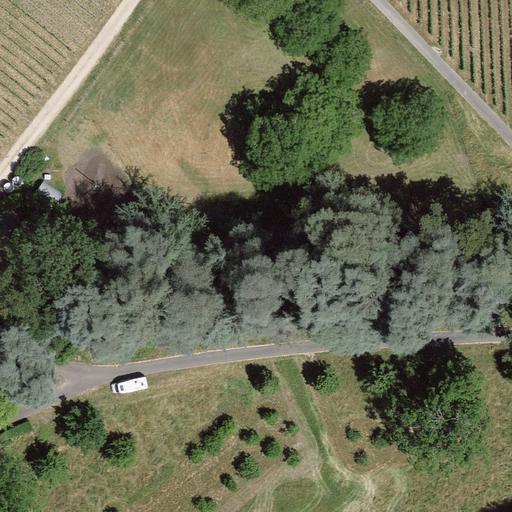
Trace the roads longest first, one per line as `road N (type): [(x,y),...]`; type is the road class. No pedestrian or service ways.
road 1 (track): [(0,355),(38,398),(203,354),(511,332)]
road 2 (unclassified): [(129,0),(0,165)]
road 3 (unclassified): [(374,0),(511,144)]
